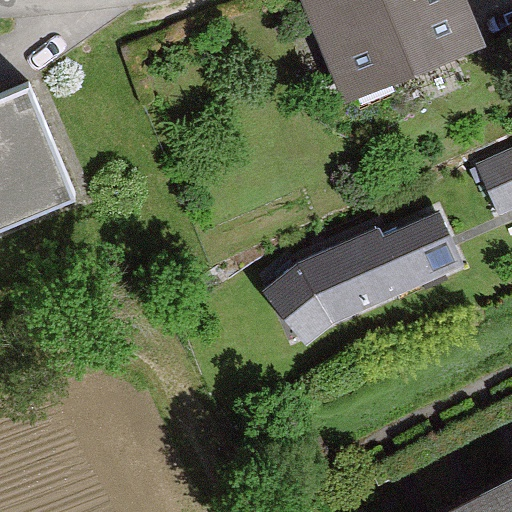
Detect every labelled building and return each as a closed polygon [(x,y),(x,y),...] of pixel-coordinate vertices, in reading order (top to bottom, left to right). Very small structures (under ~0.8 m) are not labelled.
[(468,0),(304,0),(346,99),(486,40),(468,0)] [(0,222),(74,191),(28,82),(0,93),(0,222)] [(511,147),(476,163),(499,215),(511,209),(511,147)] [(463,260),(438,204),(382,226),(378,217),(300,250),(264,284),(309,340),(333,318),(463,260)] [(511,511),(511,459),(408,511),(511,511)]
